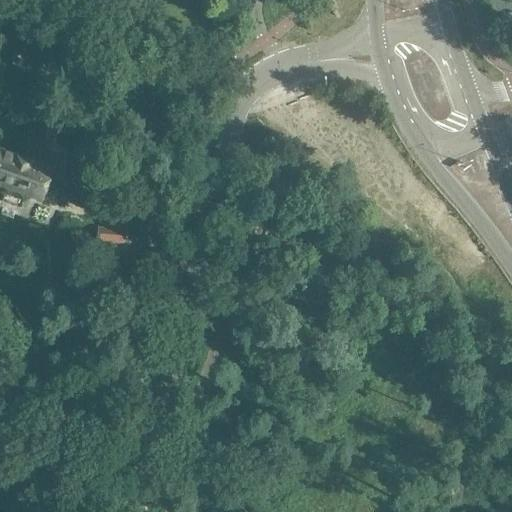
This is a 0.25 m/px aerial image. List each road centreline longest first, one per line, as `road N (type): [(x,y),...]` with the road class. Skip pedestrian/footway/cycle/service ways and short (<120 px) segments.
road 1 (unclassified): [(132,511),(214,191)]
road 2 (unclassified): [(249,89),(203,53),(100,0)]
road 3 (primary): [(406,129),(511,266)]
